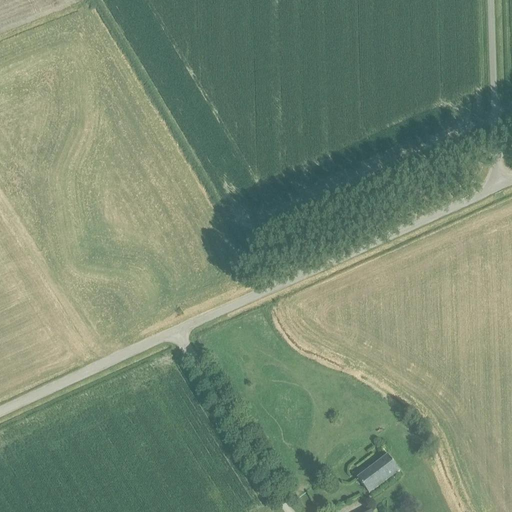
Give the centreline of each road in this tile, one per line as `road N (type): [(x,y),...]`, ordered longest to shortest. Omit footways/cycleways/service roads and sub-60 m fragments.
road 1 (unclassified): [(0,415),(501,185)]
road 2 (unclassified): [(501,185),(493,0)]
